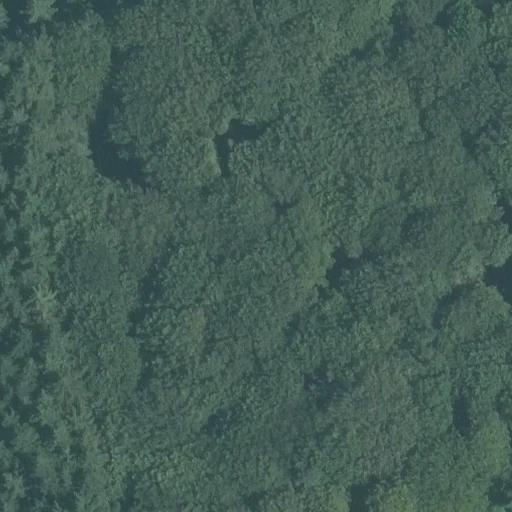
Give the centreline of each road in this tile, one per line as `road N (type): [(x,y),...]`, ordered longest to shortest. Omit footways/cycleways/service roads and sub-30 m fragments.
road 1 (track): [(117,511),(54,339),(45,276),(56,50),(48,0)]
road 2 (track): [(0,78),(173,0)]
